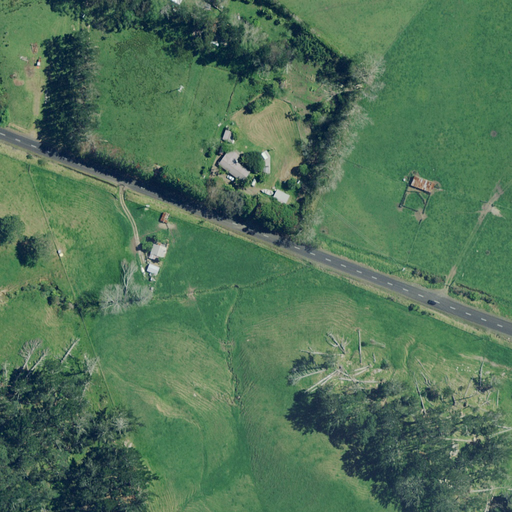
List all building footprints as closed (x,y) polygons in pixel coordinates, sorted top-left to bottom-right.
[(239,134),(225,130),(223,140),(236,143),(239,134)] [(227,150),(217,165),(241,180),(251,165),(227,150)] [(261,172),(270,173),(271,157),(267,151),(259,156),(262,160),(261,172)] [(415,177),(411,186),(430,193),(434,184),(415,177)] [(290,195),(278,188),(272,199),(285,206),(290,195)] [(170,215),(164,212),(160,221),(167,224),(170,215)] [(153,243),(149,258),(155,260),(156,256),(164,258),(167,248),(153,243)] [(150,264),(146,271),(157,276),(160,268),(150,264)]
